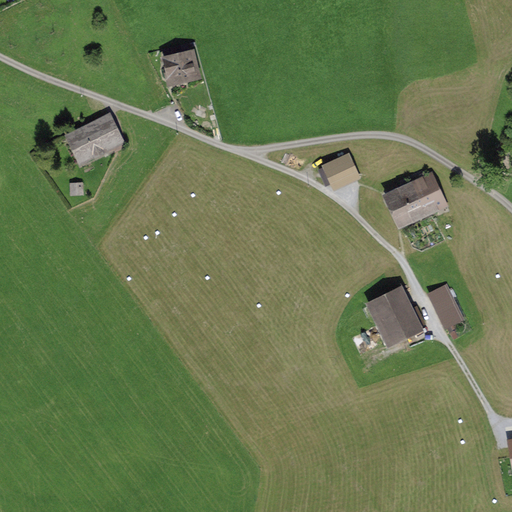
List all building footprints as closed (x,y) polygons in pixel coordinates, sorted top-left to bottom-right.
[(170,78),(171,82),(196,76),(191,53),(177,57),(176,50),(163,53),(167,68),(164,68),(167,79),(170,78)] [(109,116),(71,134),(84,161),(122,143),(109,116)] [(319,171),(326,185),(334,181),(336,185),(356,176),(348,158),(319,171)] [(388,194),(403,226),(428,214),(426,211),(444,202),(431,174),(388,194)] [(82,185),(72,185),(72,193),(82,192),(82,185)] [(462,319),(446,286),(430,294),(447,326),(462,319)] [(401,290),(373,304),(391,341),(419,328),(401,290)]
